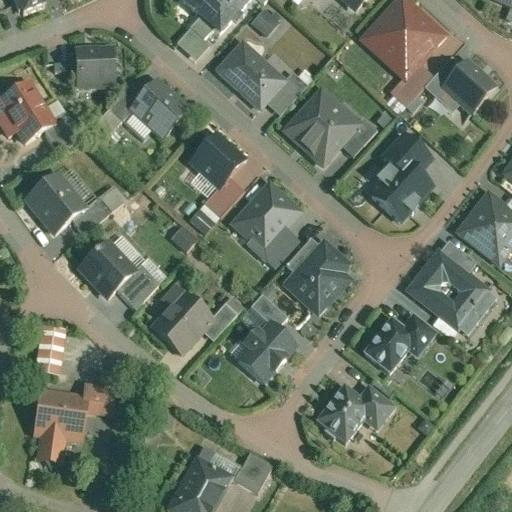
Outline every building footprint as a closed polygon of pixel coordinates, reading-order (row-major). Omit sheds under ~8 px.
[(9,0),(18,19),(45,9),(41,0),(9,0)] [(213,34),(217,38),(252,2),(249,0),(182,0),(180,2),(200,21),(189,32),(203,44),(213,34)] [(335,0),(354,17),(369,0),(335,0)] [(400,0),(399,0),(360,43),(402,83),(405,84),(419,69),(445,41),(400,0)] [(511,0),(493,0),(491,5),(511,13),(511,0)] [(247,27),(263,41),(276,25),(260,12),(247,27)] [(286,84),(242,44),(215,74),(259,114),(286,84)] [(77,90),(113,89),(111,50),(75,51),(77,90)] [(443,92),(462,71),(450,60),(431,80),(422,90),(434,101),(443,92)] [(443,92),(470,116),(495,90),(468,65),(462,71),(443,92)] [(431,80),(419,69),(405,84),(402,83),(390,96),(405,110),(422,90),(431,80)] [(29,84),(0,100),(0,128),(6,139),(15,133),(22,145),(45,132),(53,127),(51,123),(29,84)] [(131,115),(162,143),(189,113),(159,85),(145,100),(131,115)] [(131,115),(145,100),(131,88),(109,112),(122,124),(131,115)] [(321,92),(282,135),(319,169),(339,147),(359,126),(321,92)] [(64,115),(51,123),(53,127),(45,132),(57,153),(79,140),(64,115)] [(359,126),(339,147),(351,159),(374,134),(362,122),(359,126)] [(215,137),(188,166),(217,192),(226,181),(243,163),(215,137)] [(382,161),(392,170),(399,163),(415,177),(429,162),(404,138),(382,161)] [(392,170),(368,197),(400,227),(432,192),(415,177),(399,163),(392,170)] [(511,164),(503,178),(511,184),(511,164)] [(57,176),(22,204),(50,239),(69,224),(85,211),(57,176)] [(242,195),(226,181),(217,192),(203,207),(218,222),(242,195)] [(267,185),(227,227),(273,271),(297,246),(284,233),(300,217),(267,185)] [(511,215),(487,197),(456,236),(499,268),(511,250),(511,215)] [(85,211),(69,224),(81,239),(109,217),(98,202),(85,211)] [(322,244),(282,289),(317,320),(349,284),(343,279),(351,270),(322,244)] [(107,245),(76,273),(105,305),(118,294),(136,277),(107,245)] [(448,246),(441,255),(468,276),(475,267),(448,246)] [(456,332),(487,292),(468,276),(441,255),(438,253),(406,294),(456,332)] [(136,277),(118,294),(135,312),(158,289),(141,272),(136,277)] [(183,298),(151,333),(180,359),(202,334),(211,324),(183,298)] [(267,326),(274,332),(283,321),(261,302),(252,312),(267,326)] [(211,324),(202,334),(213,344),(235,320),(224,310),(211,324)] [(412,318),(401,331),(417,343),(412,349),(421,356),(437,337),(412,318)] [(390,322),(363,356),(390,377),(412,349),(417,343),(401,331),(390,322)] [(267,326),(234,363),(263,388),(296,351),(274,332),(267,326)] [(40,332),(34,377),(57,380),(63,336),(40,332)] [(84,389),(83,400),(86,401),(85,417),(113,420),(116,393),(84,389)] [(368,389),(358,402),(373,415),(365,424),(375,432),(393,410),(368,389)] [(344,390),(316,423),(344,447),(365,424),(373,415),(358,402),(344,390)] [(39,394),(33,441),(38,442),(35,466),(61,470),(65,445),(80,447),(85,417),(86,401),(83,400),(39,394)] [(248,459),(234,485),(257,497),(271,472),(248,459)] [(194,462),(167,511),(214,511),(231,481),(194,462)]
